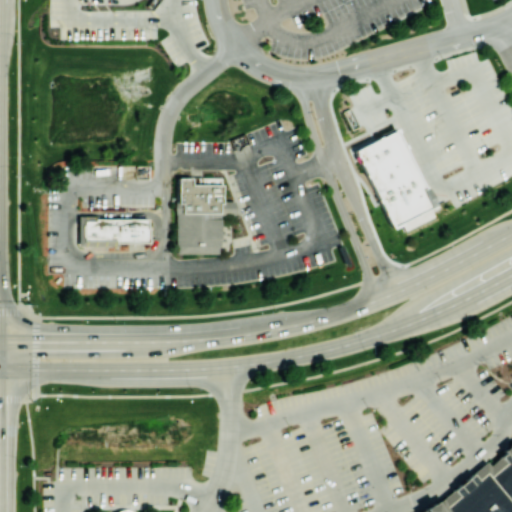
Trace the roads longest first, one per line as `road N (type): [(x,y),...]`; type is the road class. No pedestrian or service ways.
road 1 (secondary): [(0,367),(184,368),(293,356),(437,313),(511,274)]
road 2 (secondary): [(381,298),(326,317),(194,339),(0,340)]
road 3 (residential): [(297,75),(319,153),(381,298)]
road 4 (residential): [(400,290),(343,168),(316,74)]
road 5 (residential): [(316,74),(511,16)]
road 6 (secondary): [(381,298),(511,232)]
